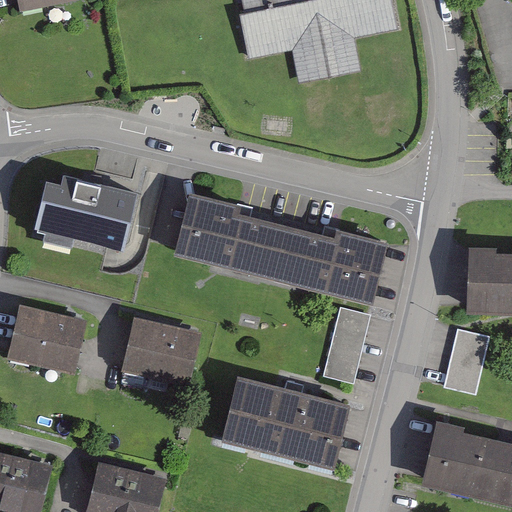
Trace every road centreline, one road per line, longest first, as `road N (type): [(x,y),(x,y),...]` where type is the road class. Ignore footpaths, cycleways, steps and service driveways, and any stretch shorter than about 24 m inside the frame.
road 1 (residential): [(441,192),(388,191),(108,131),(0,134)]
road 2 (residential): [(370,511),(415,338),(441,192)]
road 3 (residential): [(441,192),(446,69),(436,0)]
